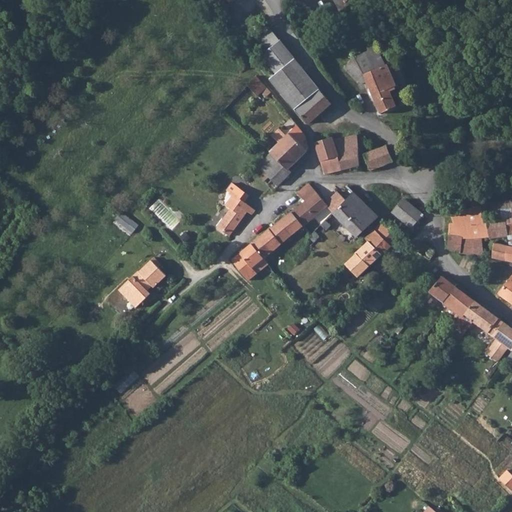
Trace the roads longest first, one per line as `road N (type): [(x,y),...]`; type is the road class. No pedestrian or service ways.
road 1 (residential): [(306,172),(133,336)]
road 2 (residential): [(306,172),(313,131),(350,120),(396,143),(418,184)]
road 3 (unclassified): [(511,317),(447,260),(418,184)]
